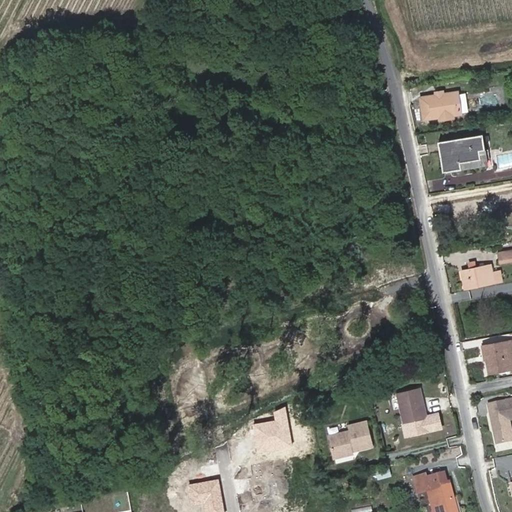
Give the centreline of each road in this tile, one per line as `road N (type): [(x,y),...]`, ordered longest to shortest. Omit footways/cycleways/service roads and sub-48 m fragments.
road 1 (unclassified): [(465,391),(367,0)]
road 2 (unclassified): [(492,511),(465,391)]
